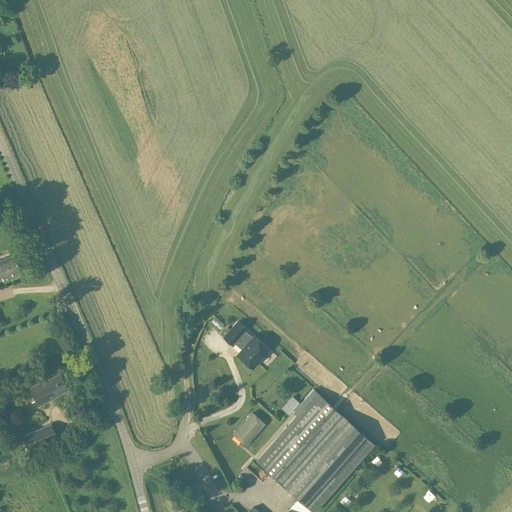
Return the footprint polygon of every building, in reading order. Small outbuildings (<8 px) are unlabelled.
[(0,279),(20,271),(13,255),(0,260),(0,279)] [(238,321),(223,338),(233,346),(236,343),(239,347),(241,345),(244,348),(238,355),(245,361),(243,363),(244,364),(248,368),(250,368),(251,367),(253,368),(269,349),(254,336),(252,337),(245,331),(246,329),(238,321)] [(39,405),(56,396),(56,395),(69,388),(60,372),(30,388),(39,405)] [(314,511),(375,443),(317,391),(256,460),(314,511)] [(289,415),(300,403),(293,397),(282,409),(289,415)] [(234,434),(246,445),(264,423),(252,413),(234,434)] [(52,424),(23,436),(29,449),(57,436),(52,424)] [(397,463),(392,469),(399,475),(404,469),(397,463)]
